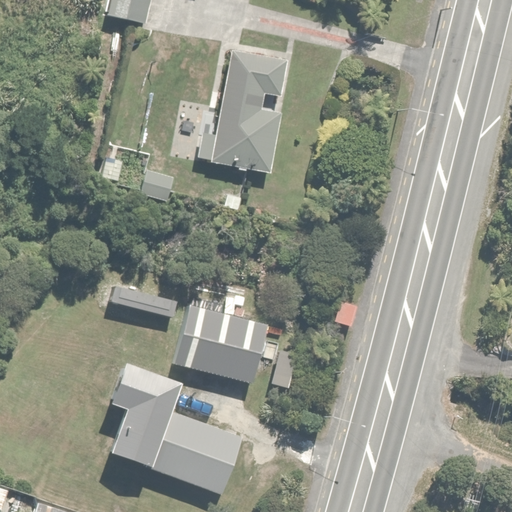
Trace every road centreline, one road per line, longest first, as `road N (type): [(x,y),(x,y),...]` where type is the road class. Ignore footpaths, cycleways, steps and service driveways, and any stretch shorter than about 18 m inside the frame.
road 1 (primary): [(386,422),(489,0)]
road 2 (unclassified): [(386,422),(511,477)]
